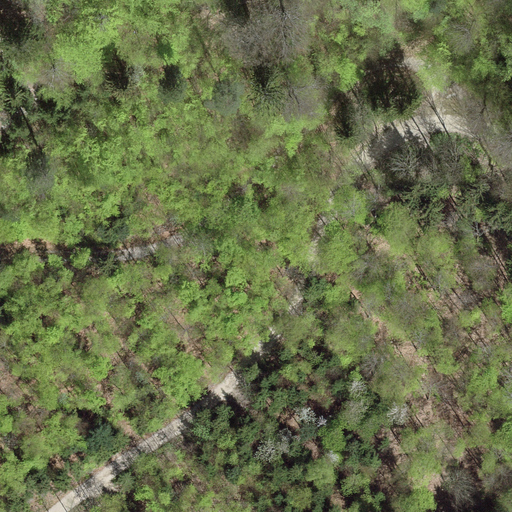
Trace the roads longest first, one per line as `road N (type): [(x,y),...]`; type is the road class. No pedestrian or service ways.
road 1 (track): [(511,141),(500,129),(445,118),(385,138),(359,157),(334,188),(283,314),(238,374),(54,511)]
road 2 (track): [(0,258),(101,257),(173,240),(293,166),(358,81),(379,68),(420,67),(445,118)]
